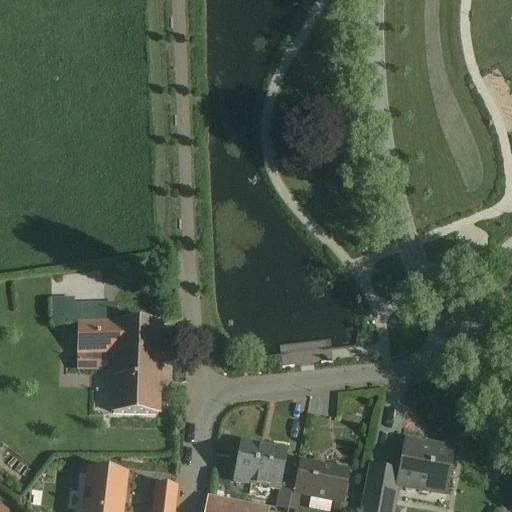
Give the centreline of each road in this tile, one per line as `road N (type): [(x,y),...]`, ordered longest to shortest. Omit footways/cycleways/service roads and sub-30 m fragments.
road 1 (residential): [(186,511),(199,402),(207,394),(407,369),(452,352)]
road 2 (tertiary): [(370,0),(381,156),(406,247),(452,352)]
